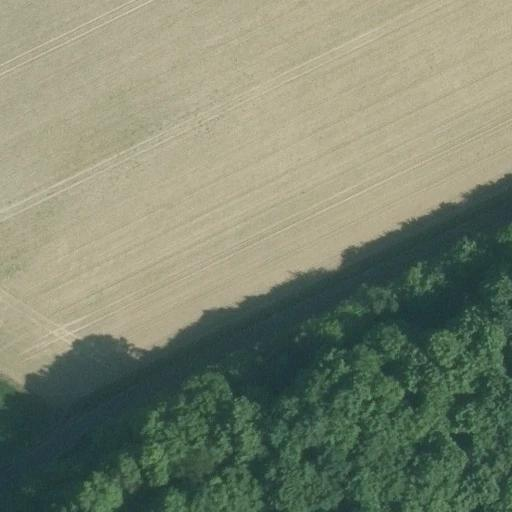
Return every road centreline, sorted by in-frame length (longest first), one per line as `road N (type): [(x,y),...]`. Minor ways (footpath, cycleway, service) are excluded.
road 1 (unclassified): [(511,198),(171,367),(0,492)]
road 2 (track): [(145,511),(136,490),(511,264)]
